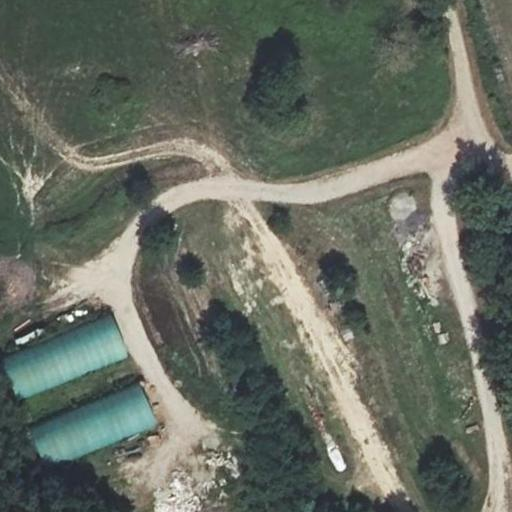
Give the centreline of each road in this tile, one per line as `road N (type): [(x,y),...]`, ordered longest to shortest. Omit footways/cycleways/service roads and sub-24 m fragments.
road 1 (track): [(181,425),(113,272),(141,215),(190,191),(236,185),(309,193),(445,150),(477,122)]
road 2 (track): [(489,511),(498,478),(483,371),(440,201),(445,150)]
road 3 (track): [(452,0),(477,122),(511,174)]
